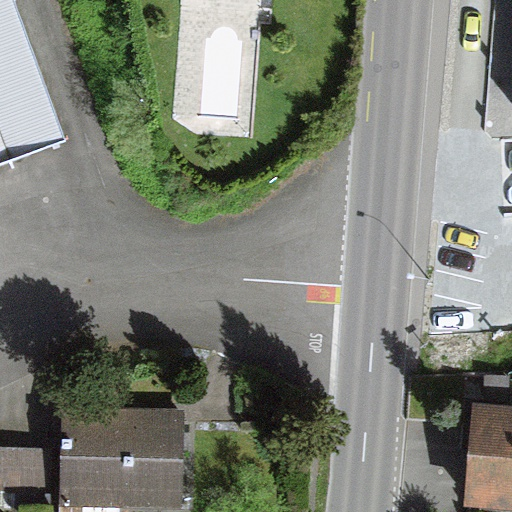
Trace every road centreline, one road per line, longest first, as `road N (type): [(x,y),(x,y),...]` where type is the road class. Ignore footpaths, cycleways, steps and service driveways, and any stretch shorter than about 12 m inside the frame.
road 1 (tertiary): [(404,0),(361,511)]
road 2 (unknown): [(156,297),(62,0)]
